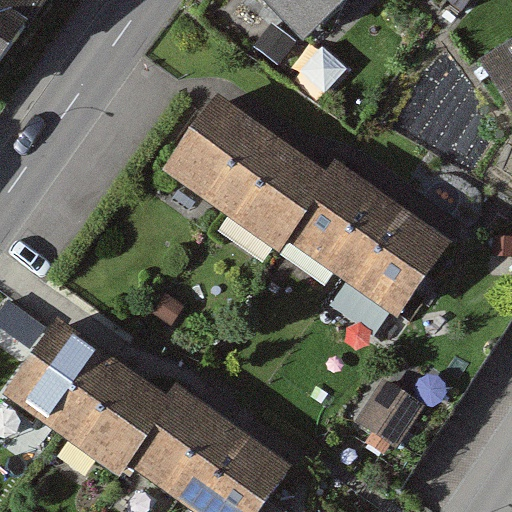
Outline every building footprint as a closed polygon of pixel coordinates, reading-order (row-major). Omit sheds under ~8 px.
[(0,0),(0,54),(38,0),(0,0)] [(364,0),(261,0),(313,51),(364,0)] [(511,112),(511,38),(478,59),(511,112)] [(218,92),(163,169),(221,211),(276,134),(218,92)] [(327,170),(276,134),(221,211),(279,252),(287,240),(312,205),(306,201),(327,170)] [(393,200),(336,159),(327,170),(306,201),(312,205),(287,240),(339,276),(393,200)] [(396,317),(451,240),(393,200),(339,276),(396,317)] [(58,316),(3,393),(62,434),(117,358),(58,316)] [(168,394),(117,358),(62,434),(119,475),(128,463),(152,429),(146,425),(168,394)] [(234,423),(176,382),(168,394),(146,425),(152,429),(128,463),(179,500),(234,423)] [(430,416),(395,394),(371,431),(406,454),(430,416)] [(196,511),(257,511),(291,464),(234,423),(179,500),(196,511)]
